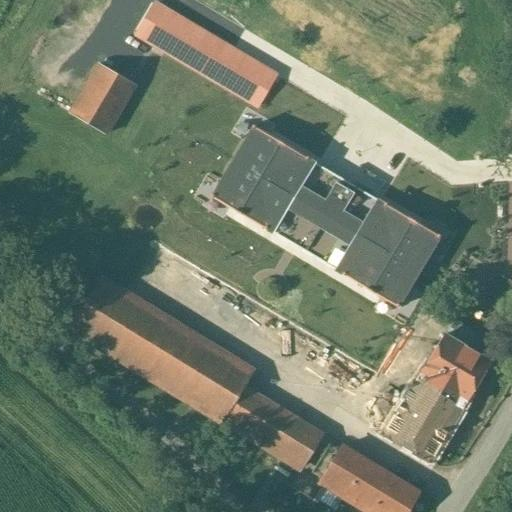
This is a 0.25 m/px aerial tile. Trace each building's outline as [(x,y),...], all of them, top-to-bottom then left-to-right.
[(149,44),(169,12),(154,3),(135,36),(149,44)] [(274,75),(169,12),(149,44),(255,107),(274,75)] [(134,85),(99,64),(69,114),(105,135),(134,85)] [(294,86),(274,75),(255,107),(275,119),(294,86)] [(439,237),(252,126),(210,197),(397,308),(420,269),(439,237)] [(252,373),(100,279),(69,330),(94,345),(222,423),(240,395),(252,373)] [(484,340),(453,322),(445,335),(443,335),(429,357),(430,357),(382,434),(428,463),(489,362),(476,354),(484,340)] [(315,442),(240,395),(222,423),(297,470),(315,442)] [(404,511),(416,494),(341,448),(320,484),(365,511),(404,511)]
